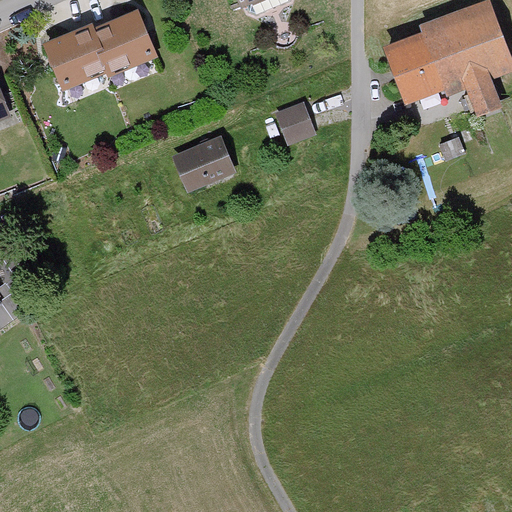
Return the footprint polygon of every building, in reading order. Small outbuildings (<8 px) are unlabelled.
[(259,0),(234,0),(238,9),(259,0)] [(157,58),(137,10),(94,27),(92,20),(41,41),(61,91),(105,73),(107,78),(157,58)] [(511,67),(493,12),(387,48),(406,104),(445,90),(447,97),(465,91),(475,117),(501,108),(492,81),(511,74),(511,67)] [(0,120),(9,117),(0,93),(0,120)] [(312,136),(301,105),(273,115),(284,145),(312,136)] [(233,172),(218,136),(170,157),(185,192),(233,172)] [(460,139),(443,146),(449,162),(466,155),(460,139)]
